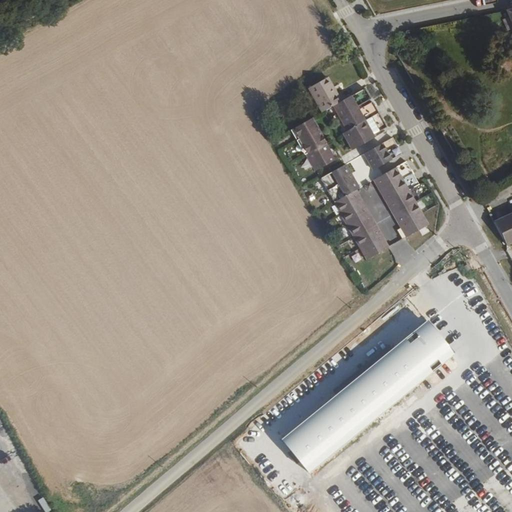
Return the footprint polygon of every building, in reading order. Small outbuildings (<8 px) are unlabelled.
[(511,27),(511,23),(509,17),(503,21),(507,30),(511,27)] [(327,106),(316,84),(297,94),(310,116),(315,113),(327,106)] [(360,104),(354,91),(327,106),(315,113),(329,138),(368,117),(362,107),(346,115),(344,113),(360,104)] [(375,130),(368,117),(329,138),(338,155),(360,142),(360,139),(375,130)] [(299,122),(281,132),(294,157),(312,148),(299,122)] [(389,156),(384,146),(381,141),(351,157),(360,173),(389,156)] [(312,148),(294,157),(302,174),(321,165),(312,148)] [(408,190),(395,166),(384,172),(398,197),(408,190)] [(308,181),(322,206),(344,194),(347,193),(333,167),(308,181)] [(398,197),(384,172),(362,184),(389,233),(386,235),(391,244),(416,230),(398,197)] [(344,194),(376,252),(391,244),(386,235),(389,233),(362,184),(347,193),(344,194)] [(344,194),(322,206),(353,265),(376,252),(344,194)] [(511,213),(494,222),(507,245),(511,243),(511,213)] [(424,326),(282,442),(308,474),(450,357),(424,326)]
